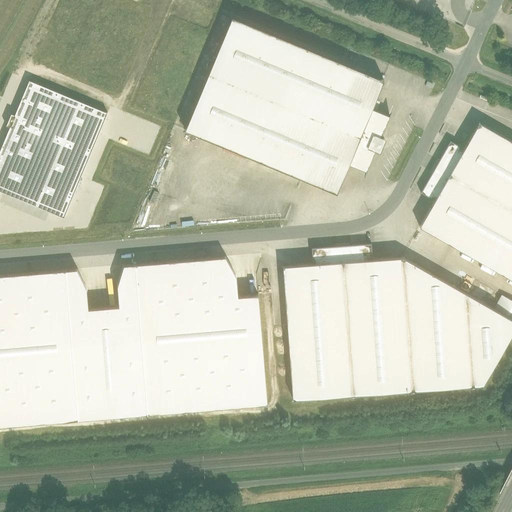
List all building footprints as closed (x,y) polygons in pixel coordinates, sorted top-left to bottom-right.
[(383,79),(232,17),(186,130),(337,192),(349,164),(372,109),(383,79)] [(11,74),(9,85),(14,86),(12,95),(18,96),(22,77),(11,74)] [(107,111),(29,79),(0,149),(0,190),(63,216),(107,111)] [(389,116),(372,109),(349,164),(367,171),(373,155),(366,153),(373,135),(380,138),(389,116)] [(511,140),(476,120),(461,146),(432,197),(416,225),(511,279),(511,140)] [(380,138),(373,135),(366,153),(373,155),(379,158),(386,140),(380,138)] [(420,191),(432,197),(461,146),(450,140),(420,191)] [(311,249),(312,266),(372,262),(371,245),(311,249)] [(0,426),(265,404),(256,293),(236,295),(235,274),(226,257),(125,265),(115,287),(117,307),(87,310),(86,287),(77,271),(0,277),(0,426)] [(485,387),(511,338),(511,320),(495,311),(405,260),(372,262),(312,266),(285,268),(294,400),(485,387)] [(511,303),(502,298),(495,311),(511,320),(511,303)]
